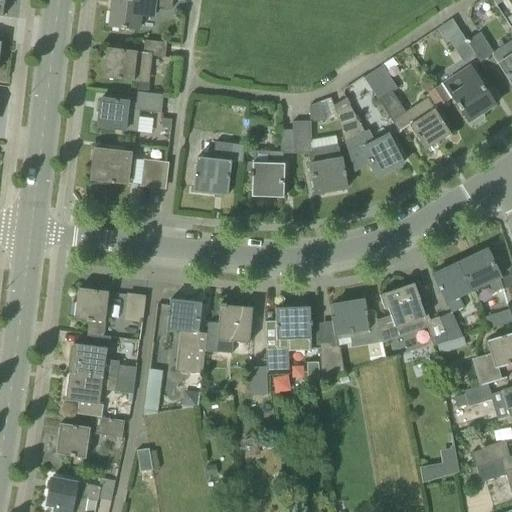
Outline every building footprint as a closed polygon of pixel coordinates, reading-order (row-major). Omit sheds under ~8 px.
[(147,0),(147,2),(142,1),(133,0),(112,0),(109,27),(138,31),(140,17),(154,19),(156,7),(172,9),(172,0),(147,0)] [(475,56),(466,43),(461,34),(449,41),(463,63),(475,56)] [(480,63),(492,55),(493,55),(492,53),(480,34),(466,43),(475,56),(480,63)] [(139,83),(138,93),(148,94),(149,84),(148,84),(151,56),(165,58),(167,44),(142,41),(141,53),(106,49),(103,79),(139,83)] [(511,56),(499,65),(511,85),(511,56)] [(469,123),(470,122),(472,125),(475,126),(483,121),(484,118),(482,115),(495,106),(470,68),(456,76),(464,88),(451,96),(457,105),(456,106),(460,112),(461,112),(469,123)] [(405,113),(391,92),(378,101),(395,128),(399,134),(410,127),(425,151),(450,135),(434,110),(420,119),(413,108),(405,113)] [(138,93),(136,104),(101,99),(97,128),(136,133),(139,111),(161,114),(163,96),(148,94),(138,93)] [(310,106),(310,122),(325,121),(336,117),(331,99),(310,106)] [(345,144),(356,139),(368,161),(366,162),(369,166),(370,165),(377,178),(403,165),(388,136),(375,143),(367,130),(364,132),(349,106),(350,105),(346,99),(333,106),(345,144)] [(292,123),(292,131),(292,155),(308,154),(310,165),(315,195),(346,189),(344,177),(345,177),(345,172),(343,172),(341,160),(339,148),(311,153),(310,122),(292,123)] [(227,196),(231,162),(234,135),(200,131),(197,158),(193,193),(227,196)] [(279,155),(292,155),(292,131),(280,131),(279,155)] [(127,184),(131,185),(134,155),(130,155),(130,154),(95,150),(91,181),(127,185),(127,184)] [(167,165),(144,162),(142,186),(164,189),(167,165)] [(284,165),(253,163),(252,171),(250,171),(250,177),(252,177),(251,198),(283,199),(284,165)] [(487,250),(458,264),(471,292),(488,284),(493,294),(503,290),(499,279),(500,278),(487,250)] [(439,319),(450,343),(463,339),(451,314),(463,309),(458,298),(471,292),(458,264),(432,276),(446,304),(451,313),(439,319)] [(427,317),(425,317),(419,301),(420,301),(418,296),(417,297),(414,286),(386,296),(385,294),(379,296),(384,310),(387,309),(390,317),(376,321),(381,343),(382,344),(427,328),(436,347),(450,343),(439,319),(438,318),(429,322),(427,317)] [(89,321),(87,335),(103,337),(104,323),(108,293),(78,290),(74,319),(89,321)] [(127,296),(124,322),(142,324),(145,298),(127,296)] [(202,375),(205,352),(206,335),(198,334),(202,304),(170,300),(169,313),(167,313),(167,318),(168,318),(167,330),(179,332),(176,372),(202,375)] [(331,318),(331,322),(335,337),(350,335),(352,348),(381,343),(376,321),(376,319),(367,321),(366,316),(367,316),(366,311),(365,312),(363,301),(333,306),(335,317),(331,318)] [(207,323),(206,335),(205,352),(227,354),(228,342),(249,344),(252,309),(225,306),(226,304),(219,304),(219,308),(220,308),(219,324),(207,323)] [(266,368),(266,373),(288,373),(288,352),(311,351),(310,340),(309,308),(275,309),(276,347),(265,347),(266,368)] [(511,321),(509,311),(484,318),(489,330),(511,323),(511,321)] [(480,388),(487,386),(501,382),(497,369),(511,364),(511,334),(487,341),(492,357),(473,362),(480,388)] [(110,338),(103,337),(87,335),(86,347),(73,345),(69,374),(135,382),(136,369),(117,366),(118,363),(105,361),(107,350),(109,350),(110,338)] [(338,345),(335,345),(319,348),(320,362),(320,379),(321,381),(343,374),(339,347),(338,345)] [(157,410),(163,369),(151,368),(145,408),(157,410)] [(267,395),(266,373),(266,368),(248,369),(249,397),(267,395)] [(77,415),(97,418),(101,419),(103,407),(99,406),(101,391),(133,395),(135,382),(69,374),(65,402),(79,403),(77,415)] [(487,386),(480,388),(464,393),(469,408),(492,401),(487,386)] [(511,387),(501,391),(502,392),(509,418),(511,417),(511,387)] [(96,435),(94,435),(97,418),(77,415),(76,415),(75,427),(60,425),(55,455),(70,457),(69,467),(91,470),(96,435)] [(124,422),(101,419),(97,418),(94,435),(96,435),(122,439),(124,422)] [(472,453),(476,468),(509,459),(504,443),(472,453)] [(422,462),(422,475),(458,473),(457,445),(441,446),(441,461),(422,462)] [(152,471),(149,450),(137,452),(140,473),(152,471)] [(511,457),(509,459),(476,468),(480,483),(505,476),(511,497),(511,457)] [(52,511),(83,511),(86,500),(98,502),(100,488),(77,484),(77,483),(51,478),(46,507),(53,508),(52,511)]
